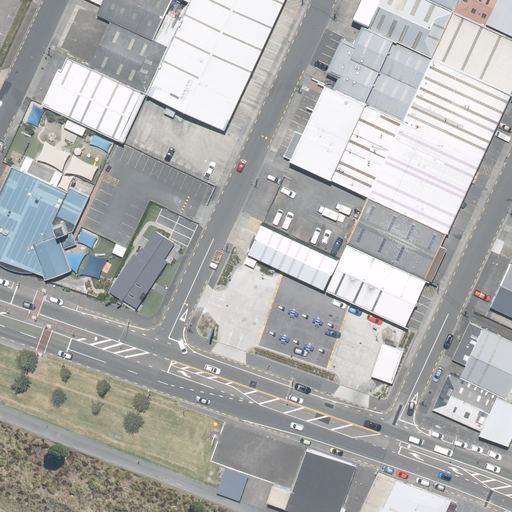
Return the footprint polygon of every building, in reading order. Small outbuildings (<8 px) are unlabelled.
[(181,0),(110,0),(104,13),(164,40),(181,0)] [(289,0),(199,0),(179,47),(158,95),(233,128),(289,0)] [(442,57),(463,10),(461,8),(441,0),(366,0),(358,20),(371,26),(442,57)] [(464,0),(441,0),(461,8),(464,0)] [(511,0),(464,0),(461,8),(463,10),(511,30),(511,0)] [(511,87),(511,30),(463,10),(442,57),(511,87)] [(99,70),(158,95),(179,47),(121,22),(99,70)] [(417,115),(442,57),(371,26),(363,45),(350,39),(337,69),(350,75),(342,92),(372,105),(413,123),(417,115)] [(511,87),(442,57),(417,115),(497,149),(511,114),(511,87)] [(150,95),(71,60),(50,110),(128,144),(150,95)] [(340,178),(372,105),(342,92),(329,86),(297,159),(340,178)] [(461,231),(497,149),(417,115),(413,123),(372,105),(340,178),(377,195),(461,231)] [(95,201),(23,171),(0,225),(0,253),(58,278),(83,271),(75,246),(95,201)] [(439,280),(461,231),(377,195),(356,243),(439,280)] [(193,223),(173,214),(168,224),(188,234),(193,223)] [(295,275),(326,288),(341,256),(271,223),(257,259),(295,275)] [(142,308),(173,254),(148,240),(118,294),(142,308)] [(125,247),(113,241),(107,253),(119,259),(125,247)] [(429,281),(350,244),(328,291),(408,327),(429,281)] [(375,318),(241,255),(225,289),(274,312),(275,309),(301,321),(281,365),(316,381),(338,335),(362,346),(375,318)] [(511,265),(510,264),(490,308),(511,318),(511,265)] [(511,342),(484,329),(460,379),(497,397),(506,401),(511,387),(511,342)] [(406,351),(385,344),(373,377),(395,384),(406,351)] [(482,432),(497,397),(460,379),(449,374),(433,410),(482,432)] [(511,403),(506,401),(497,397),(482,432),(480,437),(508,447),(511,439),(511,403)] [(358,466),(309,448),(308,451),(294,491),(275,484),(269,501),(290,509),(289,511),(346,511),(347,508),(343,507),(358,466)] [(250,475),(226,467),(217,492),(241,500),(250,475)] [(441,511),(446,501),(380,473),(363,511),(441,511)]
